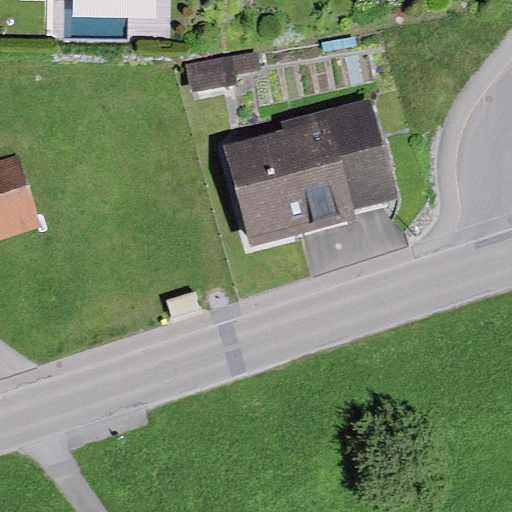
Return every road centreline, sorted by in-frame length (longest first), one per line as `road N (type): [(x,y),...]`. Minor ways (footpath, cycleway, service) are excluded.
road 1 (tertiary): [(0,427),(511,257)]
road 2 (track): [(0,358),(53,408),(79,489),(97,511)]
road 3 (residential): [(511,257),(494,196),(493,150),(511,96)]
